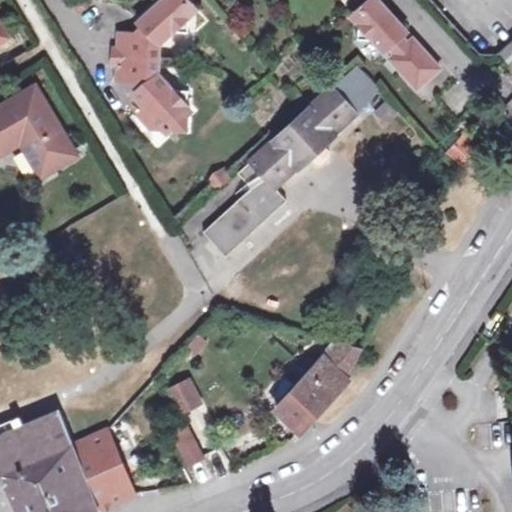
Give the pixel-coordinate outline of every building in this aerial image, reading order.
[(154,119),(153,130),(165,130),(168,134),(173,131),(188,132),(188,117),(192,112),(188,106),(188,91),(174,91),(159,74),(161,45),(174,33),(189,33),(190,4),(186,0),(163,0),(140,22),(144,26),(143,34),(120,34),(119,50),(115,49),(114,66),(118,66),(117,80),(141,81),(140,90),(135,95),(145,108),(154,119)] [(359,40),(375,41),(385,52),(391,48),(398,56),(393,60),(419,89),(441,69),(414,40),(410,44),(402,36),(407,33),(377,0),(370,0),(360,10),(359,40)] [(511,42),(500,53),(498,54),(511,68),(511,42)] [(333,88),(357,113),(382,90),(358,65),(333,88)] [(0,152),(21,140),(42,176),(75,156),(35,88),(0,108),(0,152)] [(276,188),(357,113),(333,88),(240,175),(252,188),(205,232),(227,257),(288,201),(276,188)] [(383,125),(397,115),(388,101),(373,111),(383,125)] [(139,113),(153,130),(154,119),(145,108),(139,113)] [(466,138),(453,152),(467,164),(480,150),(466,138)] [(275,409),(299,433),(300,433),(352,377),(363,349),(335,341),(326,354),(275,409)] [(192,382),(171,391),(182,414),(202,404),(192,382)] [(24,429),(16,432),(6,437),(0,439),(0,472),(18,511),(96,511),(98,511),(136,496),(127,474),(110,434),(109,430),(108,431),(72,444),(59,413),(24,429)] [(12,422),(16,432),(24,429),(20,419),(12,422)] [(2,427),(6,437),(16,432),(12,422),(2,427)] [(187,463),(202,455),(187,424),(172,432),(187,463)] [(125,428),(110,434),(127,474),(150,464),(125,428)] [(269,436),(275,449),(288,443),(282,431),(269,436)]
